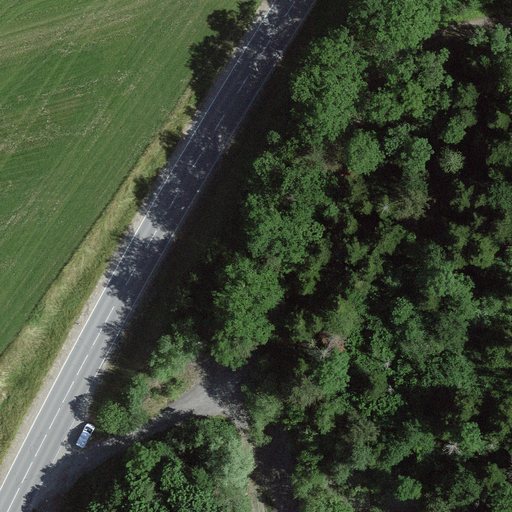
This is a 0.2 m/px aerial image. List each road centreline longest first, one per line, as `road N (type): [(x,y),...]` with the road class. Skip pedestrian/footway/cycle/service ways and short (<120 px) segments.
road 1 (track): [(511,13),(432,30),(380,75),(229,387),(122,438),(30,464)]
road 2 (primary): [(294,0),(180,184),(8,511)]
